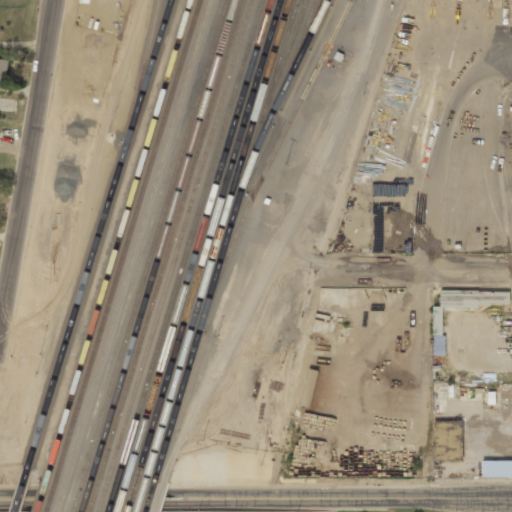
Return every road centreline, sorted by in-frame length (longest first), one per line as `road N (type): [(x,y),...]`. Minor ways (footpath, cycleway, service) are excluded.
road 1 (tertiary): [(164,497),(511,497)]
road 2 (residential): [(55,0),(0,322)]
road 3 (residential): [(318,269),(511,269)]
